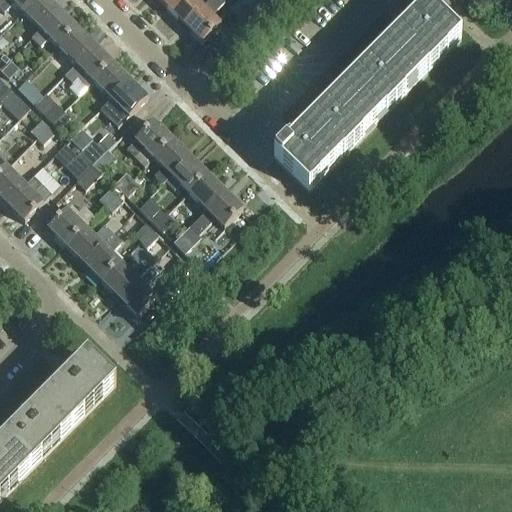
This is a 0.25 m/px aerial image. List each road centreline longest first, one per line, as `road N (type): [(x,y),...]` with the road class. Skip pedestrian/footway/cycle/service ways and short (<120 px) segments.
road 1 (residential): [(370,0),(234,137),(187,93)]
road 2 (residential): [(18,262),(64,307),(0,372)]
road 3 (residential): [(282,0),(187,93)]
road 4 (residential): [(187,93),(93,0)]
